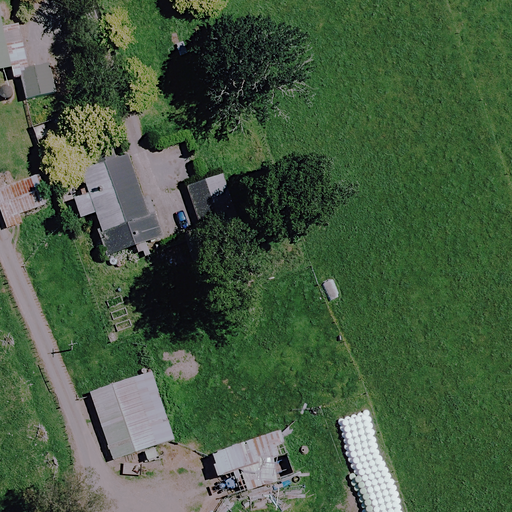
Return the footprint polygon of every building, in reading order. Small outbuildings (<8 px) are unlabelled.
[(27,71),(17,25),(0,28),(0,72),(9,71),(11,81),(18,79),(23,102),(57,95),(51,66),(27,71)] [(89,159),(93,170),(81,175),(88,195),(73,200),(81,220),(91,217),(106,259),(158,240),(127,158),(116,162),(112,150),(89,159)] [(49,206),(40,177),(0,190),(0,213),(6,231),(21,226),(18,216),(49,206)] [(236,221),(223,177),(186,188),(199,232),(236,221)] [(186,262),(176,247),(163,256),(173,271),(186,262)] [(173,442),(151,375),(90,395),(112,462),(173,442)] [(293,479),(279,434),(210,457),(225,502),(293,479)]
